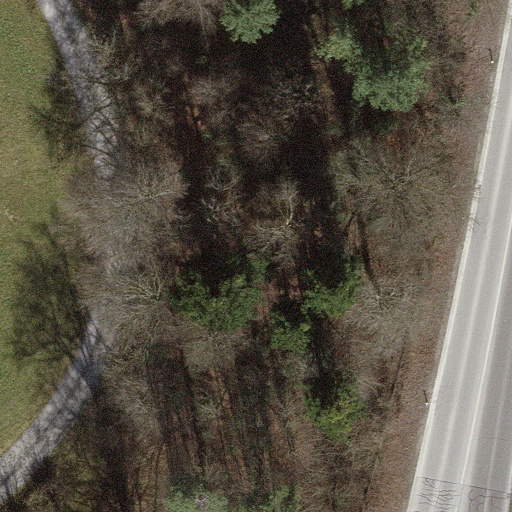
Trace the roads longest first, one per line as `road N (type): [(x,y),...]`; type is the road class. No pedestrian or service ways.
road 1 (track): [(0,483),(73,389),(97,329),(107,270),(100,140),(54,0)]
road 2 (secondary): [(511,223),(460,511)]
